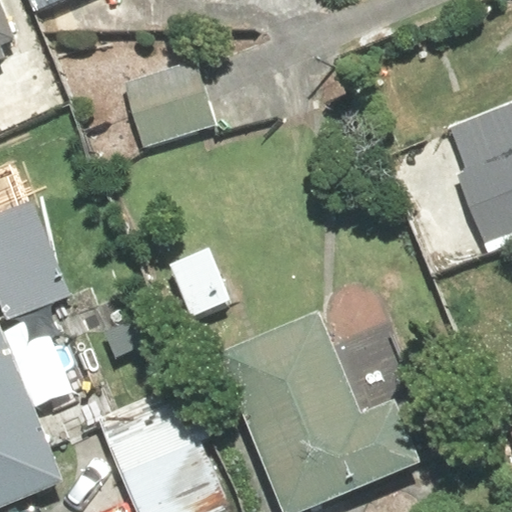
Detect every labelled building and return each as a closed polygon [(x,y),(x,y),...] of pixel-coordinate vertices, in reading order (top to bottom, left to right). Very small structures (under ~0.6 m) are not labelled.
[(0,0),(0,44),(19,36),(3,0),(0,0)] [(206,51),(134,74),(160,157),(232,134),(206,51)] [(511,100),(450,129),(474,182),(469,185),(499,249),(511,242),(511,100)] [(50,200),(0,219),(0,246),(30,325),(89,302),(50,200)] [(220,248),(180,266),(208,325),(248,306),(220,248)] [(4,300),(0,301),(0,511),(7,511),(80,483),(4,300)] [(348,311),(235,351),(292,511),(314,511),(441,467),(419,404),(386,416),(348,311)] [(178,343),(167,313),(108,336),(120,366),(178,343)] [(254,511),(199,388),(113,427),(150,511),(254,511)]
